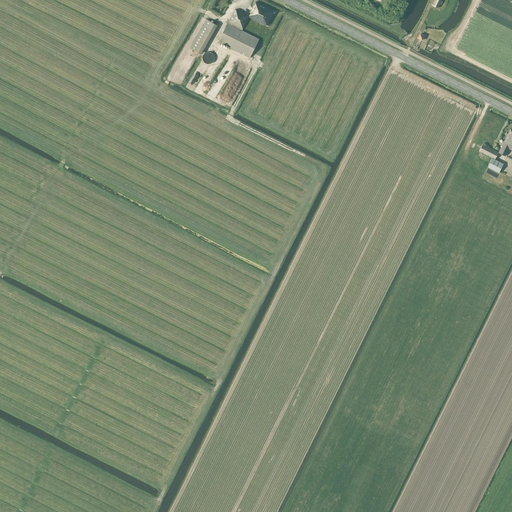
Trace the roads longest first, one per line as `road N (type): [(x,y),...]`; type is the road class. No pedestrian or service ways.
road 1 (secondary): [(511,112),(286,0)]
road 2 (track): [(475,0),(449,48),(511,80)]
